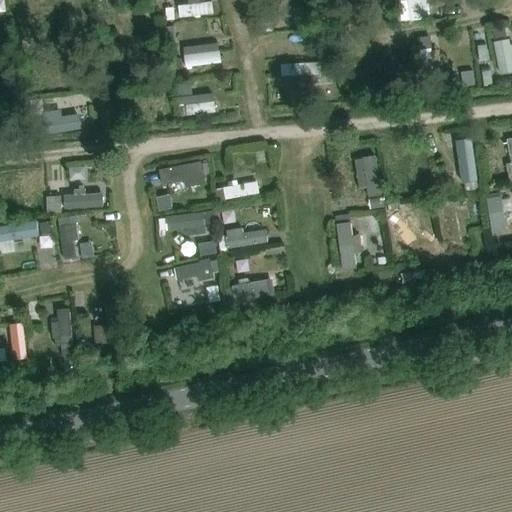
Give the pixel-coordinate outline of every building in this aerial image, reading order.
[(190,3),(191,18),(227,17),(226,2),(190,3)] [(426,19),(447,12),(444,2),(423,8),(426,19)] [(131,32),(157,32),(157,9),(131,9),(131,32)] [(234,45),(196,46),(196,69),(234,68),(234,45)] [(333,62),(316,63),(316,78),(333,77),(333,62)] [(294,84),(309,83),(309,63),(293,63),(294,84)] [(207,82),(228,80),(227,72),(206,74),(207,82)] [(201,120),(231,115),(227,95),(197,100),(201,120)] [(92,113),(61,111),(60,127),(91,129),(92,113)] [(475,191),(486,190),(481,143),(471,144),(475,191)] [(269,167),(282,166),(280,144),(267,145),(269,167)] [(440,194),(439,157),(424,158),(425,195),(440,194)] [(387,159),(370,163),(381,211),(398,207),(387,159)] [(184,170),(189,192),(224,184),(220,163),(184,170)] [(237,186),(239,203),(274,199),(272,182),(237,186)] [(77,192),(80,217),(123,212),(121,196),(101,198),(100,189),(77,192)] [(507,236),(511,234),(511,195),(500,198),(507,236)] [(60,198),(61,218),(78,217),(76,197),(60,198)] [(171,216),(186,214),(184,198),(168,201),(171,216)] [(464,203),(445,209),(459,253),(479,246),(464,203)] [(414,207),(400,210),(403,224),(397,225),(401,250),(421,246),(414,207)] [(222,219),(180,218),(179,235),(221,236),(222,219)] [(61,223),(1,228),(4,256),(63,251),(61,223)] [(354,226),(355,270),(369,269),(368,226),(354,226)] [(242,233),(242,250),(282,249),(281,232),(242,233)] [(230,257),(228,244),(216,246),(217,259),(230,257)] [(264,260),(249,260),(249,275),(264,275),(264,260)] [(176,284),(229,277),(227,264),(174,271),(176,284)] [(282,276),(248,280),(250,304),(285,300),(282,276)] [(232,286),(219,289),(222,303),(236,299),(232,286)] [(69,338),(85,338),(84,311),(68,311),(69,338)] [(39,325),(24,326),(28,364),(43,363),(39,325)] [(109,329),(109,348),(135,348),(135,329),(109,329)]
